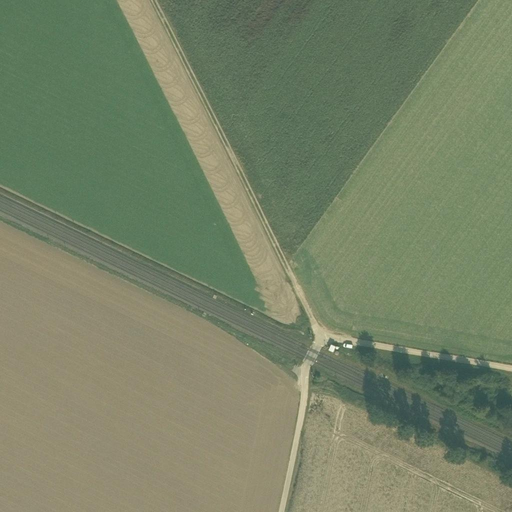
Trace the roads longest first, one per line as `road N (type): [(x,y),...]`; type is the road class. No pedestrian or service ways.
road 1 (track): [(306,376),(321,336),(151,0)]
road 2 (unclassified): [(511,370),(321,336)]
road 3 (track): [(280,511),(306,376)]
